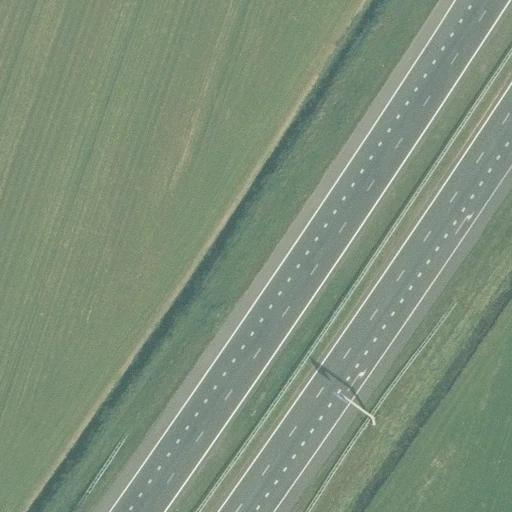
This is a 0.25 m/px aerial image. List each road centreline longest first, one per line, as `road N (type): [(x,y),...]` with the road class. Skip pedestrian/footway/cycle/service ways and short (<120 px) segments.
road 1 (motorway): [(490,5),(146,511)]
road 2 (motorway): [(236,511),(511,107)]
